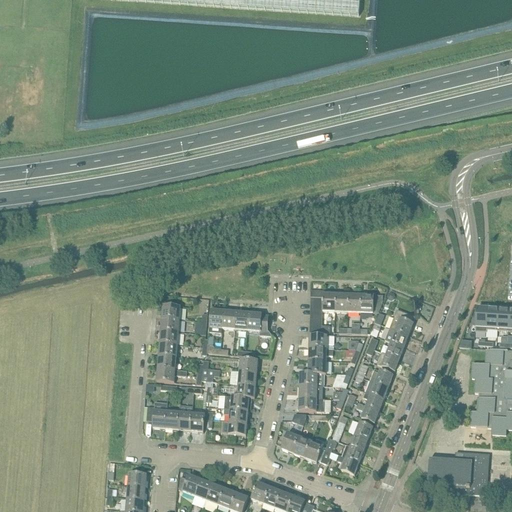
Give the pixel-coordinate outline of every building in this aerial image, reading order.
[(119,0),(359,17),(360,0),(119,0)] [(311,298),(323,299),(323,305),(322,311),(322,313),(323,313),(335,314),(336,296),(335,296),(335,293),(311,292),(311,298)] [(373,314),(379,314),(383,303),(383,297),(383,298),(374,298),(374,297),(373,297),(373,294),(367,294),(366,297),(361,296),(360,315),(373,315),(373,314)] [(348,296),(336,296),(335,314),(348,314),(348,296)] [(360,315),(361,296),(348,296),(348,314),(360,315)] [(163,307),(162,319),(180,321),(181,309),(163,307)] [(477,309),(475,333),(487,334),(487,331),(488,310),(477,309)] [(488,310),(487,331),(498,332),(499,311),(488,310)] [(222,330),(224,312),(211,311),(210,329),(222,330)] [(390,330),(409,338),(416,319),(397,311),(390,330)] [(499,311),(498,332),(508,333),(510,312),(499,311)] [(222,330),(235,331),(237,313),(224,312),(222,330)] [(247,332),(249,314),(237,313),(235,331),(247,332)] [(262,316),(249,314),(247,332),(261,334),(260,337),(271,338),(271,336),(268,331),(268,317),(262,317),(262,316)] [(385,317),(379,314),(375,324),(381,327),(385,317)] [(161,332),(179,334),(180,321),(162,319),(161,332)] [(379,332),(381,327),(375,324),(373,330),(379,332)] [(409,338),(390,330),(385,342),(391,344),(404,349),(409,338)] [(178,346),(179,334),(161,332),(160,345),(178,346)] [(333,351),(334,351),(335,338),(309,337),(309,350),(327,350),(327,351),(333,351)] [(372,340),(369,349),(375,351),(378,342),(372,340)] [(356,351),(360,353),(363,346),(359,344),(352,344),(352,351),(356,351)] [(391,344),(386,356),(400,361),(404,349),(391,344)] [(160,345),(159,357),(177,359),(178,346),(160,345)] [(208,346),(208,349),(207,354),(212,355),(220,356),(220,351),(215,350),(215,348),(213,347),(208,346)] [(375,351),(369,349),(366,355),(372,357),(375,351)] [(333,358),(333,351),(327,351),(327,350),(309,350),(309,363),(327,363),(327,358),(333,358)] [(360,353),(356,351),(351,364),(356,366),(360,353)] [(511,362),(511,363),(511,358),(511,352),(507,352),(491,352),(487,351),(486,366),(472,365),(473,365),(472,380),(476,380),(475,395),(485,395),(485,399),(478,399),(479,399),(478,413),(471,413),(471,414),(472,414),(471,428),(491,430),(491,437),(492,437),(492,435),(506,436),(507,431),(511,430),(511,362)] [(400,361),(386,356),(382,354),(378,366),(382,368),(395,373),(400,361)] [(176,372),(176,371),(177,359),(159,357),(158,370),(176,372)] [(239,373),(257,375),(258,362),(248,361),(240,360),(239,373)] [(324,376),(326,376),(327,363),(309,363),(308,375),(324,376)] [(358,377),(364,379),(368,368),(362,366),(358,377)] [(187,372),(176,371),(176,372),(158,370),(157,383),(175,385),(175,377),(186,378),(187,372)] [(203,370),(203,374),(202,382),(206,383),(213,384),(213,378),(219,378),(220,372),(208,371),(203,370)] [(374,373),(370,382),(389,389),(393,377),(380,372),(379,375),(374,373)] [(256,388),(257,375),(239,373),(238,386),(256,388)] [(300,388),(318,388),(324,388),(324,376),(308,375),(300,375),(300,388)] [(348,386),(351,378),(346,376),(343,384),(341,388),(346,390),(348,386)] [(364,379),(358,377),(355,383),(361,385),(364,379)] [(370,382),(366,394),(384,401),(389,389),(370,382)] [(237,399),(249,400),(255,400),(256,388),(238,386),(237,398),(237,399)] [(317,401),(318,388),(300,388),(299,400),(317,401)] [(379,413),(384,401),(366,394),(364,400),(369,402),(366,408),(379,413)] [(224,409),(224,411),(248,413),(249,400),(237,399),(237,398),(232,397),(232,398),(219,397),(218,409),(224,409)] [(299,400),(299,413),(317,414),(324,414),(325,401),(317,401),(299,400)] [(352,409),(354,403),(348,401),(346,406),(352,409)] [(153,430),(165,431),(168,405),(155,404),(155,409),(148,409),(147,423),(153,423),(153,430)] [(168,405),(165,431),(178,432),(180,414),(167,413),(168,405)] [(375,425),(379,413),(366,408),(359,405),(357,411),(364,413),(361,420),(375,425)] [(224,411),(223,423),(229,423),(247,425),(248,413),(224,411)] [(192,415),(180,414),(178,432),(191,433),(192,415)] [(192,415),(191,433),(204,434),(205,416),(192,415)] [(307,416),(299,416),(295,416),(292,423),(304,428),(307,421),(307,416)] [(342,418),(337,429),(343,431),(348,420),(342,418)] [(229,423),(228,436),(246,437),(247,425),(229,423)] [(360,424),(355,436),(368,441),(373,429),(360,424)] [(343,431),(337,429),(335,435),(341,437),(343,431)] [(293,455),(300,439),(288,434),(281,451),(293,455)] [(350,448),(364,453),(368,441),(355,436),(350,448)] [(305,460),(312,443),(300,439),(293,455),(305,460)] [(325,452),(331,454),(336,443),(330,440),(326,449),(325,452)] [(305,460),(317,465),(324,448),(312,443),(305,460)] [(364,453),(350,448),(346,447),(342,459),(359,465),(364,453)] [(325,452),(320,464),(327,466),(331,454),(325,452)] [(485,465),(485,456),(456,454),(455,462),(429,460),(428,485),(449,487),(448,495),(487,498),(488,474),(483,474),(483,465),(485,465)] [(355,477),(359,465),(342,459),(338,457),(337,462),(344,465),(341,472),(355,477)] [(129,475),(128,488),(146,490),(147,476),(129,475)] [(179,492),(195,498),(201,481),(189,476),(188,481),(181,479),(180,480),(179,492)] [(206,502),(213,486),(201,481),(195,498),(206,502)] [(251,501),(263,505),(270,488),(258,484),(254,493),(251,501)] [(218,507),(224,490),(213,486),(206,502),(218,507)] [(145,502),(146,490),(128,488),(127,501),(145,502)] [(275,510),(281,493),(270,488),(263,505),(275,510)] [(230,511),(236,494),(224,490),(218,507),(230,511)] [(287,511),(293,497),(281,493),(275,510),(280,511),(287,511)] [(236,494),(230,511),(231,511),(243,511),(249,499),(236,494)] [(302,511),(305,504),(305,502),(293,497),(287,511),(302,511)] [(127,501),(125,511),(144,511),(145,502),(127,501)]
